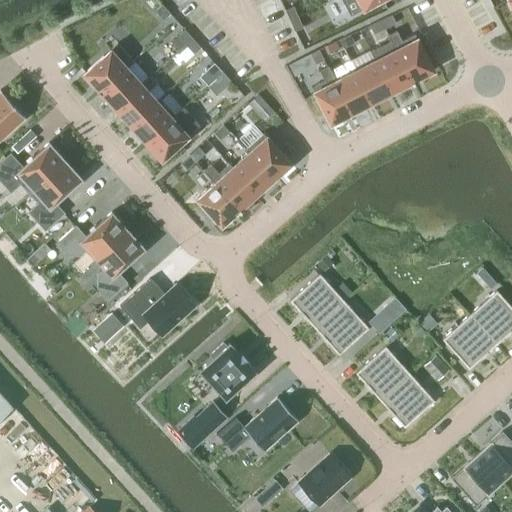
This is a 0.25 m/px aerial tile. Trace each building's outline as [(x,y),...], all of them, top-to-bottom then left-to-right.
[(341,0),(350,15),(378,0),(341,0)] [(162,4),(155,11),(163,20),(170,13),(162,4)] [(290,20),(298,16),(293,6),(284,10),(290,20)] [(303,27),(298,16),(290,20),(295,31),(303,27)] [(380,21),(384,29),(395,24),(391,16),(380,21)] [(384,29),(380,21),(369,26),(373,34),(384,29)] [(184,44),(185,44),(192,38),(184,29),(177,36),(184,44)] [(396,30),(387,35),(390,41),(412,84),(414,83),(413,80),(433,70),(414,34),(401,40),(396,30)] [(343,49),(353,44),(350,35),(339,40),(343,49)] [(177,36),(171,41),(179,49),(184,44),(177,36)] [(200,47),(192,38),(185,44),(187,46),(193,53),(200,47)] [(390,41),(370,51),(374,60),(390,91),(410,81),(411,84),(412,84),(390,41)] [(335,42),(325,47),(328,54),(339,48),(335,42)] [(97,93),(126,68),(133,61),(117,43),(83,73),(98,90),(96,92),(97,93)] [(187,46),(178,54),(185,61),(193,53),(187,46)] [(311,53),(316,64),(324,60),(318,49),(311,53)] [(374,60),(354,70),(371,102),(390,91),(374,60)] [(207,69),(199,77),(207,86),(215,78),(222,72),(214,63),(207,69)] [(324,80),(311,87),(330,123),(352,111),(335,79),(328,65),(319,70),(324,80)] [(114,107),(140,83),(126,68),(97,93),(98,94),(100,92),(114,107)] [(354,70),(335,79),(352,111),(371,102),(354,70)] [(215,78),(207,86),(215,95),(223,87),(230,81),(222,72),(215,78)] [(114,107),(129,124),(155,100),(147,91),(156,83),(149,76),(140,83),(114,107)] [(0,90),(0,141),(25,117),(0,90)] [(249,102),(264,119),(274,111),(258,93),(249,102)] [(155,100),(129,124),(144,141),(174,114),(159,97),(155,100)] [(144,141),(161,159),(187,136),(178,125),(186,117),(179,110),(174,114),(144,141)] [(214,132),(220,139),(229,131),(223,124),(214,132)] [(11,147),(17,153),(36,136),(30,130),(11,147)] [(272,179),(290,163),(263,133),(244,149),(248,152),(272,179)] [(29,192),(64,160),(48,143),(22,167),(10,154),(0,162),(0,179),(10,191),(20,182),(29,192)] [(189,154),(196,161),(204,154),(198,147),(189,154)] [(272,179),(248,152),(232,167),(256,193),(272,179)] [(189,154),(180,162),(187,169),(196,161),(189,154)] [(64,160),(29,192),(38,203),(29,211),(45,229),(63,212),(54,202),(80,178),(64,160)] [(203,171),(214,183),(240,212),(241,210),(239,208),(256,193),(232,167),(229,163),(218,172),(210,164),(203,171)] [(239,212),(240,212),(214,183),(197,198),(220,225),(237,210),(239,212)] [(86,248),(95,258),(127,229),(111,211),(84,236),(75,225),(57,242),(67,253),(79,254),(86,248)] [(127,229),(95,258),(104,268),(97,274),(97,286),(107,298),(125,281),(116,271),(143,247),(127,229)] [(51,250),(45,243),(38,249),(44,256),(51,250)] [(322,268),(330,261),(325,255),(317,263),(322,268)] [(289,299),(313,326),(343,300),(318,273),(289,299)] [(488,275),(482,280),(490,289),(496,283),(488,275)] [(150,277),(119,306),(134,322),(143,314),(148,319),(162,334),(194,305),(175,283),(164,293),(150,277)] [(511,307),(496,290),(468,314),(496,343),(511,328),(511,307)] [(368,327),(343,300),(313,326),(338,353),(368,327)] [(368,321),(379,333),(392,321),(382,309),(368,321)] [(436,322),(428,314),(420,322),(427,330),(436,322)] [(468,368),(496,343),(468,314),(441,339),(468,368)] [(398,334),(391,327),(384,334),(390,341),(398,334)] [(225,400),(256,371),(247,361),(252,356),(244,346),(238,351),(229,341),(197,370),(225,400)] [(409,372),(384,346),(354,372),(379,399),(409,372)] [(435,355),(424,364),(438,379),(448,370),(435,355)] [(379,399),(404,426),(433,399),(409,372),(379,399)] [(0,417),(12,407),(0,393),(0,417)] [(235,415),(216,431),(231,449),(249,433),(263,448),(298,417),(277,394),(243,424),(235,415)] [(213,400),(193,418),(207,433),(227,416),(213,400)] [(501,482),(511,472),(511,441),(502,431),(476,454),(501,482)] [(348,475),(329,454),(299,482),(318,503),(348,475)] [(476,454),(449,478),(475,506),(501,482),(476,454)] [(283,488),(275,479),(254,498),(262,507),(283,488)]
